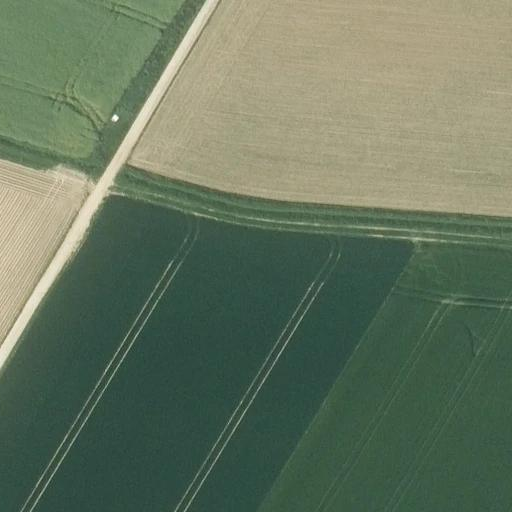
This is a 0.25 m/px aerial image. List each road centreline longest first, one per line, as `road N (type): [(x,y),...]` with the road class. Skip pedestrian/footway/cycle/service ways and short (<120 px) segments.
road 1 (track): [(511,239),(240,219),(0,149)]
road 2 (track): [(212,0),(0,357)]
